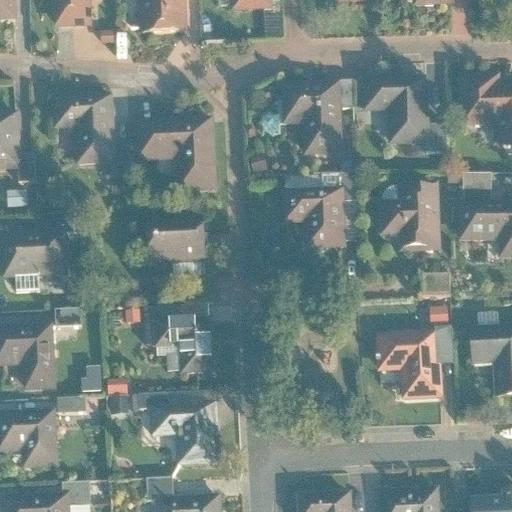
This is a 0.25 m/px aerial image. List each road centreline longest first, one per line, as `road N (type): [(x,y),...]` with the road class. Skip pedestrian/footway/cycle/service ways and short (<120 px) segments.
road 1 (residential): [(511,51),(345,51),(188,84),(0,70)]
road 2 (residential): [(511,451),(261,460)]
road 3 (residential): [(261,460),(250,308)]
